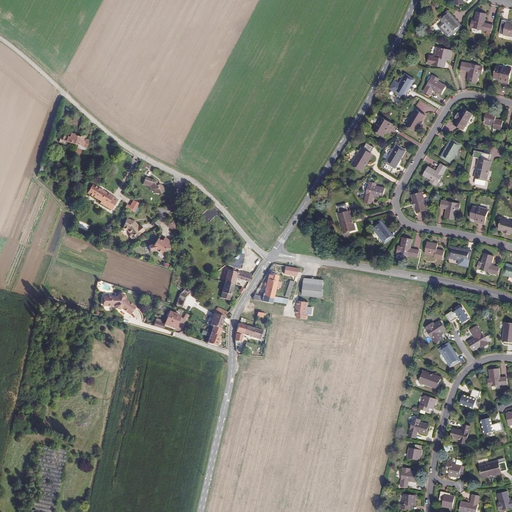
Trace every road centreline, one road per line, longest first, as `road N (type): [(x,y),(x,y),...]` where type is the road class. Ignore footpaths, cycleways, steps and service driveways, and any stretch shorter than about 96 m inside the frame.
road 1 (residential): [(0,42),(103,132),(204,189),(270,257)]
road 2 (residential): [(511,247),(415,226),(396,204),(449,102),(466,94),(511,102)]
road 3 (tertiary): [(414,0),(378,79),(273,254)]
road 4 (tertiary): [(270,257),(233,320),(230,382),(201,511)]
road 5 (residential): [(273,254),(511,299)]
road 6 (residential): [(430,479),(448,403),(473,364)]
